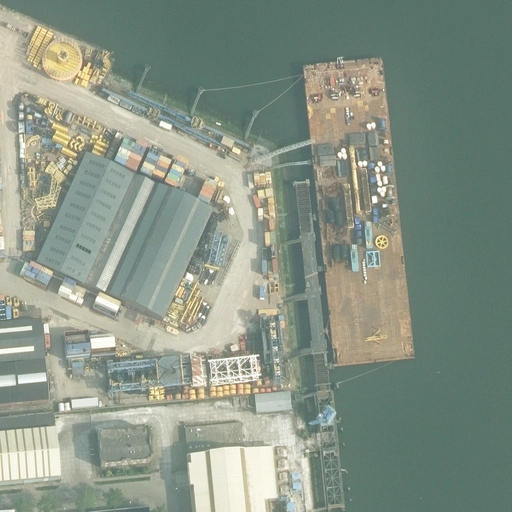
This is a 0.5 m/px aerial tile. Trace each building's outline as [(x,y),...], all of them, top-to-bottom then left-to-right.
[(44,103),(56,108),(59,99),(48,94),(44,103)] [(132,154),(125,172),(135,176),(143,159),(132,154)] [(35,266),(162,323),(196,248),(212,214),(85,157),(43,248),(35,266)] [(0,325),(0,406),(48,402),(44,362),(40,322),(0,325)] [(149,392),(204,390),(203,377),(197,374),(200,368),(196,366),(185,367),(186,366),(180,363),(177,367),(176,366),(176,370),(173,375),(169,373),(168,364),(166,364),(167,377),(174,377),(175,381),(164,381),(162,386),(154,382),(149,392)] [(291,393),(256,394),(257,413),(292,412),(291,393)] [(73,409),(98,406),(97,399),(72,402),(73,409)] [(0,485),(59,480),(53,416),(0,420),(0,485)] [(281,511),(276,453),(219,458),(218,452),(243,450),(241,424),(185,430),(188,455),(212,453),(212,459),(188,461),(189,470),(188,470),(190,492),(191,492),(192,511),(281,511)] [(97,435),(100,468),(150,464),(147,431),(97,435)]
